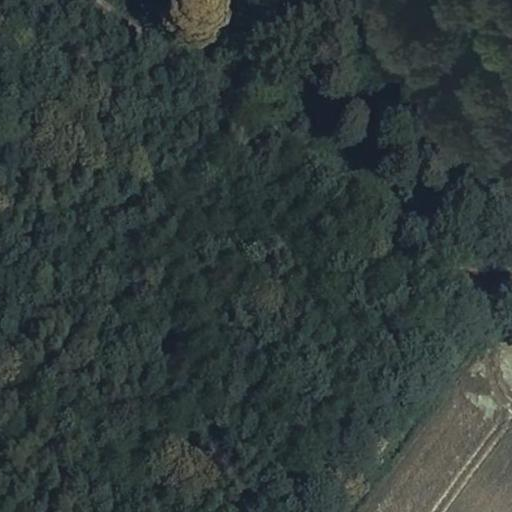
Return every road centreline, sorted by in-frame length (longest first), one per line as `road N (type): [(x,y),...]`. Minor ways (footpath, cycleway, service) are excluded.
road 1 (track): [(98,0),(499,289),(511,272)]
road 2 (track): [(339,511),(499,289)]
